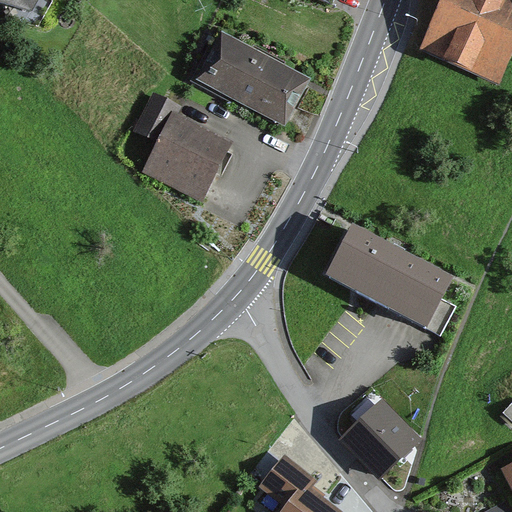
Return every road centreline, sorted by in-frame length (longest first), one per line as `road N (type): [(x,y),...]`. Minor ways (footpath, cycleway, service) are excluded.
road 1 (secondary): [(385,0),(311,184),(238,294)]
road 2 (residential): [(238,294),(282,373),(383,511)]
road 3 (secondary): [(238,294),(161,362),(99,399)]
road 4 (residential): [(0,283),(99,399)]
